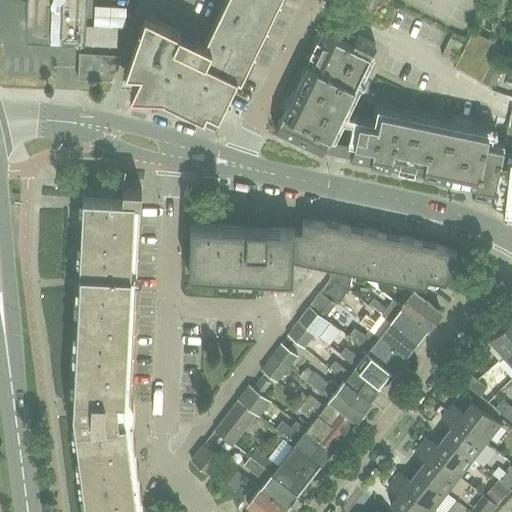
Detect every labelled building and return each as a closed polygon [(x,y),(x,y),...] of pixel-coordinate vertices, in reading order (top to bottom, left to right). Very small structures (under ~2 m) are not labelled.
[(25,0),(25,13),(57,15),(85,16),(85,5),(85,0),(25,0)] [(224,0),(204,43),(200,42),(149,16),(146,15),(126,72),(129,72),(141,73),(140,75),(137,80),(133,89),(147,89),(147,95),(162,96),(176,103),(180,96),(191,101),(187,108),(204,116),(208,109),(218,114),(221,108),(236,76),(237,74),(243,63),(250,67),(254,57),(256,54),(249,50),(255,37),(262,40),(275,14),(268,11),(273,0),(224,0)] [(118,27),(86,26),(85,45),(117,47),(118,27)] [(370,54),(375,43),(358,35),(352,45),(323,31),(275,130),(322,152),(340,117),(370,54)] [(454,66),(481,81),(492,59),(500,45),(472,31),(454,66)] [(78,78),(113,80),(122,54),(79,51),(78,78)] [(498,77),(504,65),(492,59),(481,81),(493,87),(498,77)] [(493,199),(500,163),(504,148),(486,144),(488,133),(381,111),(378,125),(359,121),(351,158),(476,184),(473,195),(493,199)] [(351,158),(359,121),(355,120),(340,117),(322,152),(336,155),(351,158)] [(511,156),(510,156),(509,164),(500,163),(493,199),(493,200),(505,202),(503,215),(511,216),(511,156)] [(73,408),(86,511),(137,511),(125,419),(124,395),(134,201),(141,201),(142,188),(123,187),(122,198),(84,196),(73,408)] [(189,274),(256,277),(292,279),(293,258),(332,266),(329,280),(321,290),(336,302),(338,304),(349,289),(353,270),(357,271),(362,276),(379,289),(383,276),(426,285),(428,277),(446,281),(457,252),(436,244),(436,243),(325,220),(325,221),(303,220),(302,229),(268,227),(268,214),(247,213),(246,226),(191,224),(189,274)] [(324,316),(336,302),(321,290),(310,305),(324,316)] [(402,306),(428,326),(429,327),(441,311),(414,291),(402,306)] [(382,315),(391,322),(416,341),(428,326),(402,306),(393,300),(382,315)] [(330,320),(324,316),(310,305),(299,320),(318,335),(330,320)] [(369,328),(405,356),(416,341),(391,322),(386,329),(372,318),(366,325),(369,328)] [(505,356),(511,349),(511,319),(490,338),(505,356)] [(288,335),(304,347),(315,332),(299,320),(288,335)] [(348,335),(363,347),(393,371),(405,356),(369,328),(364,335),(354,328),(348,335)] [(297,355),(281,343),(273,354),(289,366),(297,355)] [(341,354),(357,366),(381,386),(393,371),(363,347),(357,355),(346,347),(341,354)] [(261,369),(265,372),(277,381),(289,366),(273,354),(261,369)] [(371,401),(370,400),(381,386),(357,366),(352,372),(336,360),(330,369),(344,380),(371,401)] [(306,380),(331,400),(356,420),(371,401),(344,380),(339,387),(331,380),(328,383),(313,371),(306,380)] [(469,372),(462,381),(471,388),(478,380),(469,372)] [(262,376),(254,387),(261,393),(269,382),(262,376)] [(487,387),(478,380),(471,388),(481,396),(487,387)] [(261,393),(254,387),(250,384),(238,399),(258,415),(270,399),(261,393)] [(356,420),(331,400),(325,407),(310,395),(304,403),(343,434),(355,420),(356,420)] [(238,399),(227,413),(245,427),(256,413),(238,399)] [(506,415),(511,407),(511,406),(503,399),(496,408),(506,415)] [(447,410),(486,442),(500,424),(471,401),(463,412),(452,404),(447,410)] [(314,421),(307,429),(332,449),(343,434),(304,403),(299,409),(314,421)] [(452,426),(444,436),(473,459),(486,442),(447,410),(442,417),(452,426)] [(233,443),(245,427),(227,413),(215,429),(233,443)] [(276,428),(296,444),(320,463),(332,449),(307,429),(297,421),(292,427),(283,420),(276,428)] [(426,438),(420,444),(460,476),(473,459),(444,436),(436,446),(426,438)] [(208,472),(220,456),(204,444),(192,459),(208,472)] [(272,473),(297,493),(320,463),(296,444),(272,473)] [(426,460),(418,470),(447,493),(460,476),(420,444),(415,451),(426,460)] [(266,482),(261,488),(285,507),(297,493),(272,473),(251,457),(244,465),(266,482)] [(399,472),(394,478),(433,510),(447,493),(418,470),(410,480),(399,472)] [(499,479),(509,487),(511,484),(511,474),(507,470),(499,479)] [(399,511),(431,511),(433,510),(394,478),(388,485),(399,494),(390,504),(399,511)] [(498,504),(507,494),(495,483),(486,494),(498,504)] [(285,507),(261,488),(259,487),(247,502),(259,511),(282,511),(286,508),(285,508),(285,507)] [(470,511),(492,511),(498,505),(484,494),(470,511)]
